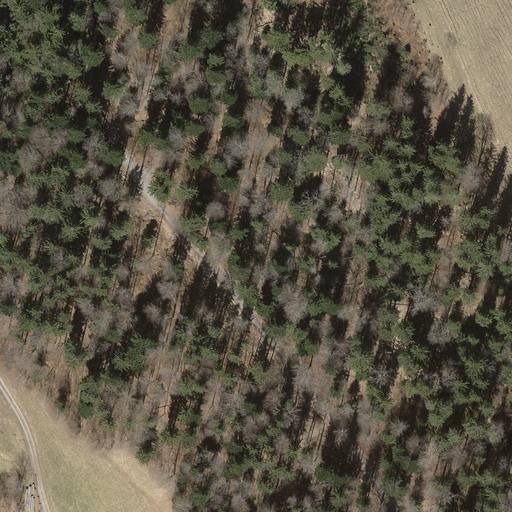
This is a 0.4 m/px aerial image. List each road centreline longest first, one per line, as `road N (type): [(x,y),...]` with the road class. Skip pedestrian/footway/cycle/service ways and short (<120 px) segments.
road 1 (track): [(403,511),(245,306),(142,188),(53,0)]
road 2 (track): [(426,0),(472,115),(511,188)]
road 3 (track): [(52,511),(0,375)]
